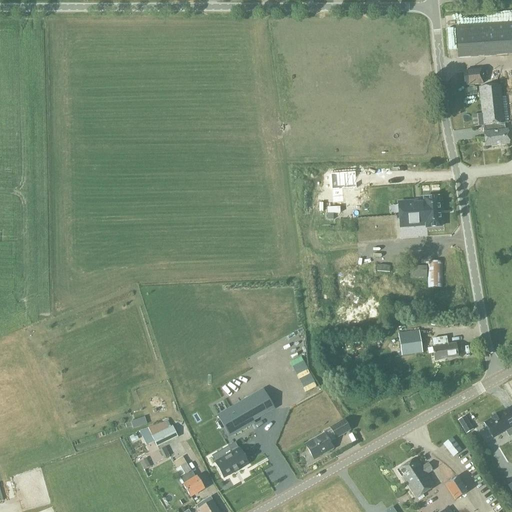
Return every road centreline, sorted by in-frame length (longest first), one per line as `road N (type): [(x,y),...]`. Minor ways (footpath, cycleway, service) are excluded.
road 1 (unclassified): [(432,8),(0,9)]
road 2 (unclassified): [(496,380),(447,137),(432,8)]
road 3 (tertiary): [(265,511),(496,380)]
